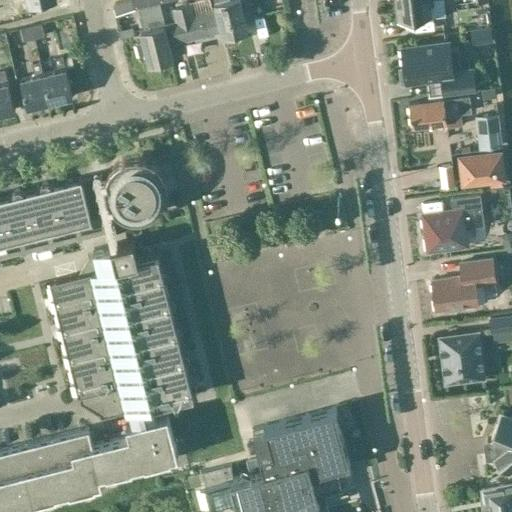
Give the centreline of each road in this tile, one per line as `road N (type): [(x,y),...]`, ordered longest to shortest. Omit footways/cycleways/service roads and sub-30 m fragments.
road 1 (tertiary): [(426,511),(365,58)]
road 2 (residential): [(117,118),(365,58)]
road 3 (residential): [(117,118),(88,0)]
road 4 (residential): [(0,145),(117,118)]
